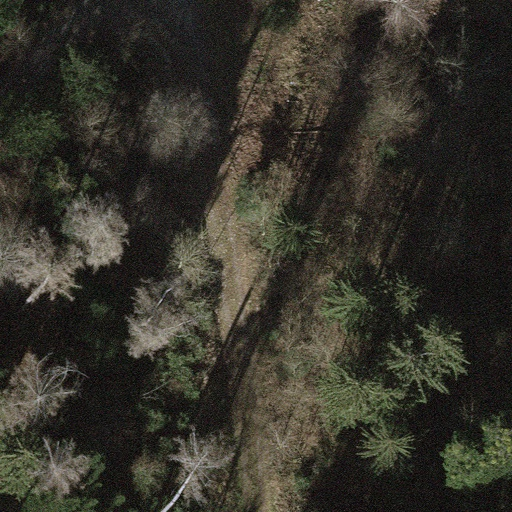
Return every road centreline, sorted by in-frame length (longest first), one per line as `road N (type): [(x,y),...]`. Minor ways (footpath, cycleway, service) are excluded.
road 1 (track): [(191,0),(220,70),(271,511)]
road 2 (track): [(89,0),(0,102)]
